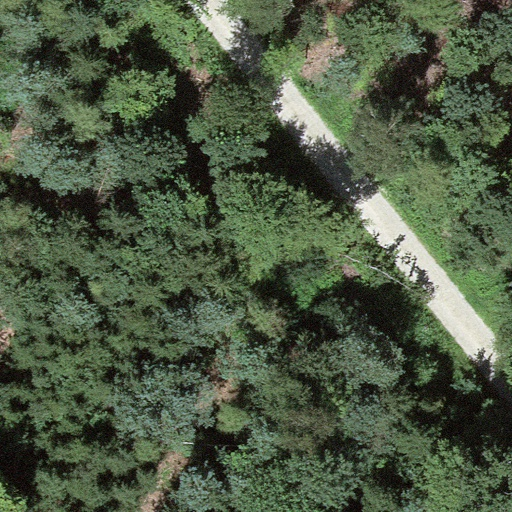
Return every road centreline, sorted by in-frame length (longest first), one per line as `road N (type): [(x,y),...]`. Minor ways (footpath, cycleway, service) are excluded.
road 1 (track): [(511,401),(194,0)]
road 2 (track): [(0,176),(60,188),(172,179),(304,134)]
